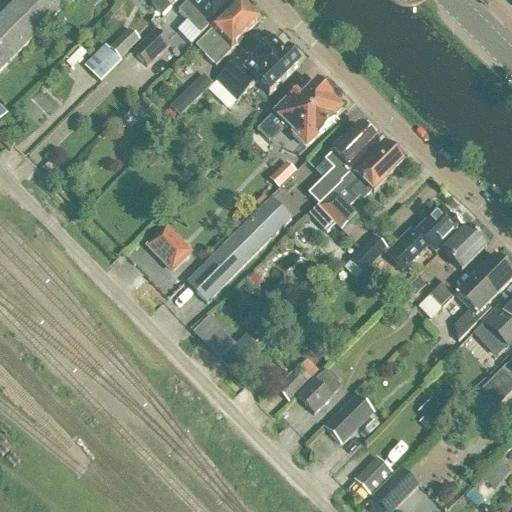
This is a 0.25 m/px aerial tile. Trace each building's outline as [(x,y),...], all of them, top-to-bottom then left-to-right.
[(0,78),(78,0),(23,0),(0,23),(0,78)] [(163,0),(152,11),(163,22),(179,6),(179,7),(186,0),(163,0)] [(202,41),(238,6),(231,0),(198,0),(180,18),(202,41)] [(242,44),(259,28),(241,10),(197,53),(217,73),(232,58),(230,56),(235,52),(238,52),(242,48),(242,44)] [(155,34),(132,57),(148,72),(170,49),(155,34)] [(139,47),(129,37),(110,55),(113,59),(120,66),(139,47)] [(270,101),(300,72),(297,69),(297,66),(293,61),(289,61),(274,45),(244,74),(237,67),(217,86),(238,107),(257,88),(270,101)] [(86,59),(81,54),(67,69),(71,73),(86,59)] [(120,66),(113,59),(92,80),(100,88),(121,67),(120,66)] [(181,124),(207,97),(198,88),(171,114),(181,124)] [(333,125),(341,117),(330,106),(331,105),(329,102),(329,99),(323,93),(319,93),(317,91),(303,104),(297,98),(274,120),(286,133),(290,129),(297,137),(293,141),(307,156),(326,137),(327,138),(329,135),(328,134),(335,128),(333,125)] [(362,134),(359,131),(344,146),(342,144),(333,154),(335,156),(333,158),(325,166),(334,176),(309,201),(321,212),(343,190),(342,189),(351,179),(350,178),(377,150),(370,142),(367,136),(365,134),(362,134)] [(384,149),(321,214),(334,228),(344,238),(358,224),(350,216),(363,203),(366,206),(374,198),(376,200),(389,188),(386,186),(391,181),(392,182),(404,170),(384,149)] [(149,173),(157,169),(153,160),(144,164),(149,173)] [(57,188),(64,181),(49,166),(42,173),(57,188)] [(280,195),(298,178),(289,169),(271,186),(280,195)] [(269,206),(264,201),(256,208),(261,213),(269,206)] [(207,308),(291,224),(272,204),(187,289),(207,308)] [(334,228),(321,214),(318,210),(309,219),(325,236),(334,228)] [(450,223),(442,215),(418,241),(413,237),(388,262),(392,267),(394,264),(406,276),(429,254),(436,261),(463,235),(461,233),(461,228),(457,224),(452,223),(451,222),(450,223)] [(171,275),(189,258),(165,234),(148,251),(171,275)] [(463,277),(488,253),(470,235),(445,259),(463,277)] [(364,279),(388,256),(376,244),(352,267),(364,279)] [(462,348),(462,349),(494,316),(490,312),(511,289),(511,276),(497,262),(457,303),(472,317),(457,333),(462,348)] [(415,301),(425,290),(417,282),(407,292),(415,301)] [(443,314),(457,300),(446,288),(431,301),(443,314)] [(511,311),(504,319),(498,314),(484,328),(507,352),(511,352),(511,351),(511,311)] [(235,375),(243,367),(234,358),(226,365),(235,375)] [(511,370),(510,372),(484,397),(498,411),(511,396),(511,370)] [(288,406),(310,385),(297,372),(275,393),(288,406)] [(314,385),(296,403),(315,420),(332,402),(314,385)] [(341,451),(374,418),(356,400),(323,433),(341,451)] [(421,418),(426,424),(421,428),(430,437),(448,421),(434,406),(421,418)] [(376,463),(354,485),(370,502),(393,479),(376,463)] [(511,477),(511,476),(503,468),(488,483),(497,492),(511,477)] [(396,511),(418,491),(419,492),(420,491),(418,489),(417,490),(401,474),(367,508),(371,511),(396,511)]
